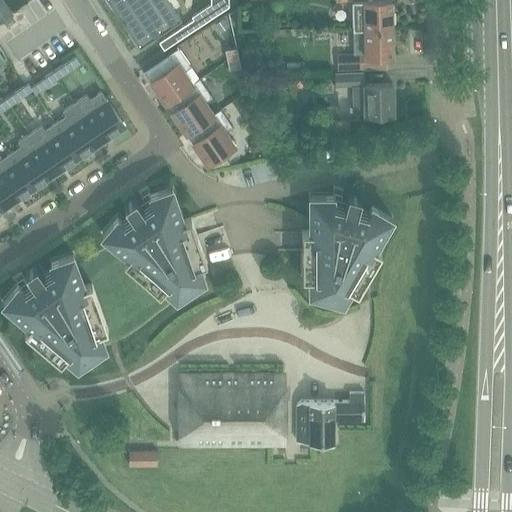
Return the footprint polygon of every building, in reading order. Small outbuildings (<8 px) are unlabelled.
[(0,0),(0,23),(12,14),(2,0),(0,0)] [(117,0),(113,3),(113,4),(114,4),(129,27),(128,27),(129,28),(134,25),(144,40),(144,39),(182,14),(175,4),(172,0),(117,0)] [(216,0),(211,4),(218,14),(229,6),(217,0),(216,0)] [(355,28),(355,29),(391,28),(391,0),(365,1),(365,0),(360,0),(337,0),(354,0),(355,28)] [(211,4),(205,8),(211,18),(218,14),(211,4)] [(205,8),(198,12),(205,22),(211,18),(205,8)] [(198,12),(192,17),(193,19),(194,19),(199,27),(205,22),(198,12)] [(193,19),(185,25),(190,32),(199,27),(194,19),(193,19)] [(185,25),(177,30),(182,38),(190,32),(185,25)] [(391,28),(355,29),(356,53),(339,54),(339,69),(362,68),(362,56),(392,56),(391,28)] [(177,30),(168,36),(173,44),(182,38),(177,30)] [(168,36),(159,42),(164,50),(173,44),(168,36)] [(252,39),(240,41),(244,61),(256,59),(252,39)] [(165,102),(200,79),(200,78),(193,82),(185,71),(192,66),(179,47),(161,58),(162,59),(144,71),(157,90),(158,89),(166,101),(165,102)] [(225,50),(227,60),(239,57),(237,47),(225,50)] [(239,57),(227,60),(230,70),(242,67),(239,57)] [(62,65),(53,71),(58,78),(67,72),(62,65)] [(50,84),(58,78),(53,71),(44,77),(50,84)] [(353,105),(353,119),(379,118),(379,114),(393,114),(392,84),(364,85),(364,73),(334,73),(335,86),(353,85),(353,105)] [(186,132),(186,133),(221,109),(214,113),(206,101),(213,97),(200,79),(165,102),(178,121),(179,120),(187,131),(186,132)] [(126,127),(105,97),(101,91),(90,99),(87,94),(75,103),(102,143),(126,127)] [(6,98),(11,105),(20,99),(15,92),(6,98)] [(0,108),(2,111),(11,105),(6,98),(0,101),(0,108)] [(80,158),(102,143),(75,103),(63,111),(66,115),(55,122),(80,158)] [(221,109),(186,133),(199,151),(200,150),(212,167),(229,163),(223,154),(236,145),(227,132),(233,128),(221,109)] [(57,173),(80,158),(55,122),(45,129),(42,125),(30,133),(57,173)] [(35,189),(57,173),(30,133),(18,141),(21,146),(10,153),(35,189)] [(0,185),(12,204),(35,189),(10,153),(0,159),(0,185)] [(0,212),(12,204),(0,185),(0,212)] [(172,186),(150,194),(155,207),(147,212),(135,195),(124,203),(132,215),(123,221),(118,216),(102,234),(128,256),(123,262),(159,294),(165,287),(176,298),(204,279),(199,264),(207,261),(191,216),(183,219),(172,186)] [(310,229),(304,229),(302,229),(302,277),(310,277),(310,293),(343,302),(350,288),(357,292),(382,251),(375,247),(392,217),(371,205),(368,212),(357,209),(361,195),(348,191),(343,211),(334,209),(334,195),(310,195),(310,229)] [(18,284),(3,302),(29,324),(24,330),(60,361),(66,355),(77,365),(105,346),(100,332),(108,329),(92,284),(84,287),(73,254),(51,262),(53,269),(44,275),(36,263),(25,271),(37,287),(29,293),(18,284)] [(181,374),(181,444),(284,444),(284,374),(181,374)] [(309,441),(309,442),(334,442),(334,420),(364,420),(364,393),(349,393),(349,401),(301,401),(297,404),(297,441),(309,441)] [(129,465),(157,465),(157,451),(129,451),(129,465)]
